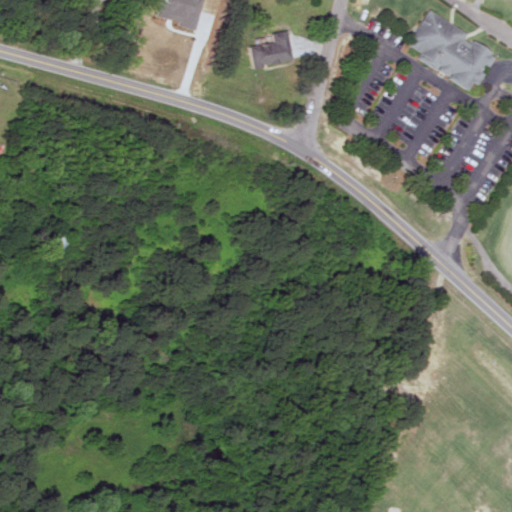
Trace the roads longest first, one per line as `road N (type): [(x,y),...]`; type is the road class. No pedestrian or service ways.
road 1 (tertiary): [(0,51),(191,102),(301,144),(445,267)]
road 2 (residential): [(301,144),(336,0)]
